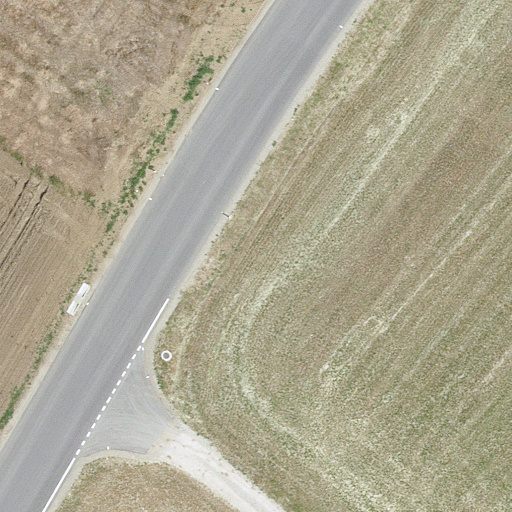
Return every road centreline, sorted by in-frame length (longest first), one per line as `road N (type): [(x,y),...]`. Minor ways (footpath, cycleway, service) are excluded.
road 1 (tertiary): [(10,511),(318,0)]
road 2 (track): [(261,511),(92,373)]
